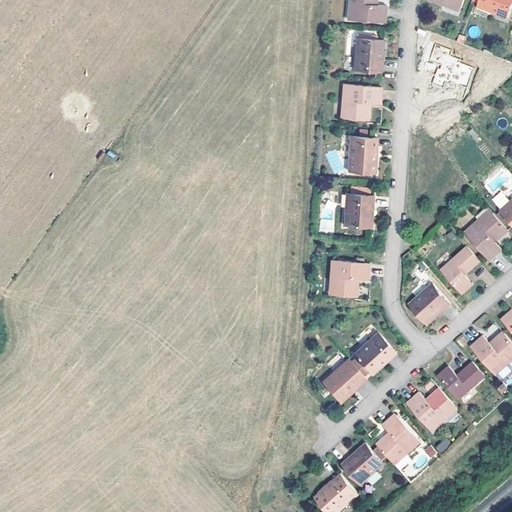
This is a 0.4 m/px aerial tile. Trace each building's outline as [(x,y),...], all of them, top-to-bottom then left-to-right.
[(352,0),(352,4),(348,3),(347,22),(385,24),(387,6),(376,6),(376,0),(352,0)] [(428,0),(428,2),(445,9),(447,4),(459,10),(463,0),(428,0)] [(511,0),(479,0),(476,9),(506,21),(511,2),(511,0)] [(382,42),(357,40),(355,72),(383,75),(383,61),(381,62),(382,42)] [(464,84),(454,71),(424,96),(434,109),(444,101),(454,114),(471,99),(461,86),(464,84)] [(380,90),(342,86),(341,105),(346,105),(345,120),(368,122),(370,105),(379,105),(380,90)] [(376,141),(351,139),(349,173),(376,176),(377,161),(375,161),(376,141)] [(371,182),(353,181),(352,191),(360,191),(360,198),(369,199),(371,182)] [(345,229),(370,231),(372,210),(374,210),(375,199),(369,199),(360,198),(360,191),(352,191),(352,197),(347,197),(345,229)] [(511,200),(499,211),(511,225),(511,200)] [(465,233),(489,262),(502,250),(496,243),(507,233),(491,215),(486,209),(475,218),(478,221),(465,233)] [(479,262),(466,248),(442,271),(462,295),(473,285),(465,275),(479,262)] [(370,267),(331,263),(331,282),(335,282),(335,297),(358,298),(359,281),(369,282),(370,267)] [(451,304),(433,284),(409,305),(426,324),(440,312),(441,314),(451,304)] [(511,312),(501,323),(511,334),(511,312)] [(506,363),(511,356),(511,345),(501,334),(489,345),(482,339),(469,350),(495,377),(508,365),(506,363)] [(377,335),(355,356),(372,374),(385,363),(387,364),(396,355),(377,335)] [(365,381),(348,362),(324,384),(343,405),(353,395),(351,393),(365,381)] [(485,380),(472,365),(457,378),(449,369),(438,378),(459,402),(485,380)] [(455,409),(439,391),(426,402),(420,395),(408,406),(433,434),(446,423),(444,419),(455,409)] [(390,436),(377,446),(389,459),(393,465),(405,455),(408,458),(421,446),(396,418),(384,428),(390,436)] [(431,445),(424,449),(430,458),(437,453),(431,445)] [(351,458),(343,466),(361,487),(385,465),(367,446),(353,460),(351,458)] [(448,450),(444,446),(440,450),(444,454),(448,450)] [(341,511),(358,497),(342,479),(329,492),(326,489),(315,500),(325,511),(341,511)]
